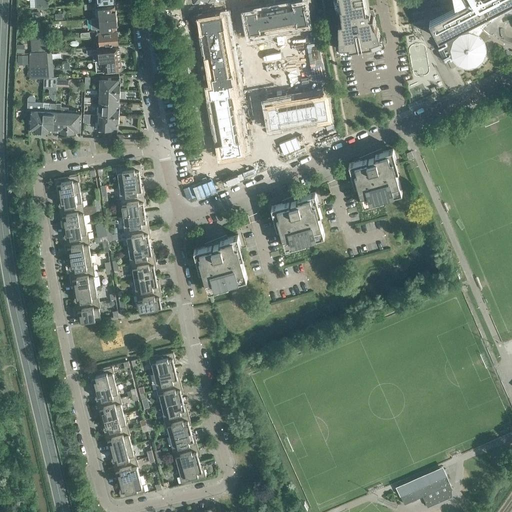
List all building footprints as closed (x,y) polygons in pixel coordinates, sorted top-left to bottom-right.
[(340,0),(342,6),(340,6),(342,20),(339,21),(339,31),(339,44),(349,44),(349,47),(361,45),(372,43),(372,40),(381,37),(376,24),(373,15),(367,16),(367,11),(364,0),(340,0)] [(511,0),(452,0),(453,9),(430,21),(433,26),(432,27),(434,29),(441,42),(439,43),(447,60),(453,57),(453,59),(454,60),(456,62),(457,63),(458,64),(459,65),(461,65),(462,66),(464,66),(466,67),(467,67),(469,67),(471,67),(472,66),(474,66),(475,65),(477,65),(478,64),(480,63),(481,62),(482,60),(483,59),(484,57),(484,56),(485,54),(485,53),(486,51),(486,49),(486,48),(486,46),(485,45),(485,43),(484,42),(490,35),(483,29),(487,25),(492,20),(497,17),(502,13),(507,10),(511,7),(511,0)] [(304,1),(294,2),(299,27),(309,26),(304,1)] [(294,2),(285,4),(289,29),(299,27),(294,2)] [(100,17),(117,16),(116,9),(115,4),(99,6),(100,17)] [(285,4),(276,6),(280,31),(289,29),(285,4)] [(276,6),(266,7),(271,32),(280,31),(276,6)] [(266,7),(257,9),(261,34),(271,32),(266,7)] [(257,9),(247,11),(251,36),(261,34),(257,9)] [(227,13),(202,18),(204,30),(229,25),(227,13)] [(118,24),(117,16),(100,17),(91,18),(92,28),(97,29),(117,27),(117,24),(118,24)] [(229,25),(204,30),(206,39),(230,35),(229,25)] [(30,37),(44,35),(44,28),(30,29),(30,37)] [(100,45),(118,43),(118,42),(119,40),(119,38),(118,38),(117,32),(97,34),(97,39),(100,39),(100,45)] [(32,53),(46,51),(44,35),(30,37),(32,53)] [(230,35),(206,39),(207,49),(232,44),(230,35)] [(232,44),(207,49),(209,58),(234,53),(232,44)] [(120,47),(95,50),(87,50),(87,55),(93,55),(93,60),(104,59),(121,58),(120,47)] [(69,50),(61,51),(61,59),(70,59),(69,50)] [(30,53),(30,66),(48,64),(46,51),(32,53),(30,53)] [(18,63),(29,63),(29,53),(18,54),(18,63)] [(234,53),(209,58),(211,67),(236,63),(234,53)] [(121,58),(104,59),(104,65),(97,66),(97,71),(122,69),(121,58)] [(236,63),(211,67),(212,77),(237,72),(236,63)] [(30,66),(29,78),(44,77),(49,77),(48,64),(30,66)] [(237,72),(212,77),(214,85),(214,86),(235,82),(235,83),(239,82),(237,72)] [(49,77),(44,77),(44,86),(51,86),(51,93),(56,93),(57,86),(57,78),(57,76),(49,77)] [(100,89),(121,89),(121,81),(120,81),(120,77),(101,76),(100,89)] [(57,78),(57,86),(70,86),(69,77),(57,78)] [(214,85),(210,86),(212,96),(237,92),(235,83),(235,82),(214,86),(214,85)] [(99,101),(119,102),(119,98),(120,98),(121,89),(100,89),(99,101)] [(324,91),(314,92),(319,117),(329,115),(324,91)] [(237,92),(212,96),(213,105),(238,101),(237,92)] [(314,92),(305,94),(309,119),(319,117),(314,92)] [(59,131),(68,131),(69,111),(69,107),(61,106),(61,103),(60,103),(61,95),(56,94),(56,103),(55,130),(59,130),(59,131)] [(305,94),(296,96),(300,121),(309,119),(305,94)] [(27,110),(28,110),(30,110),(29,129),(34,129),(34,130),(42,130),(43,110),(43,102),(35,101),(36,98),(33,95),(30,95),(28,97),(27,110)] [(296,96),(286,97),(291,122),(300,121),(296,96)] [(286,97),(277,99),(281,124),(291,122),(286,97)] [(277,99),(267,101),(271,126),(281,124),(277,99)] [(99,114),(119,115),(120,107),(119,107),(119,102),(99,101),(99,106),(98,106),(98,114),(99,114)] [(238,101),(213,105),(215,115),(240,110),(238,101)] [(50,110),(43,110),(42,130),(51,131),(51,130),(55,130),(56,103),(50,103),(50,110)] [(240,110),(215,115),(217,124),(242,120),(240,110)] [(77,131),(81,131),(82,112),(69,111),(68,131),(77,132),(77,131)] [(119,115),(99,114),(98,129),(100,129),(102,129),(105,129),(113,129),(113,128),(118,128),(118,123),(119,123),(119,115)] [(242,120),(217,124),(218,133),(243,129),(242,120)] [(243,129),(218,133),(220,143),(245,138),(243,129)] [(245,138),(220,143),(222,155),(247,150),(245,138)] [(399,170),(396,158),(393,148),(382,151),(381,149),(365,155),(366,158),(349,163),(355,185),(358,184),(364,204),(384,199),(384,197),(402,191),(397,171),(399,170)] [(15,151),(13,162),(24,163),(25,153),(15,151)] [(125,164),(118,165),(118,166),(116,167),(117,174),(118,174),(119,183),(141,180),(140,174),(142,174),(141,163),(125,165),(125,164)] [(76,173),(70,174),(70,176),(54,178),(56,189),(58,189),(59,194),(80,191),(79,182),(80,181),(79,174),(77,175),(76,173)] [(141,180),(119,183),(120,192),(119,192),(120,199),(145,195),(144,185),(142,185),(141,180)] [(80,191),(59,194),(60,200),(58,200),(59,210),(84,206),(83,200),(82,200),(80,191)] [(286,248),(295,245),(306,242),(306,240),(325,235),(319,214),(322,213),(316,191),(304,194),(303,192),(288,198),(289,201),(272,206),(278,228),(280,227),(286,248)] [(145,195),(120,199),(121,205),(122,205),(123,214),(145,212),(145,206),(147,206),(145,195)] [(84,206),(59,210),(61,221),(63,220),(64,226),(86,222),(84,213),(85,213),(84,206)] [(145,212),(123,214),(125,224),(124,224),(125,231),(149,227),(148,217),(146,217),(145,212)] [(86,222),(64,226),(65,231),(63,232),(64,242),(89,238),(88,231),(87,232),(86,222)] [(149,227),(125,231),(126,238),(127,238),(129,247),(150,243),(149,238),(151,237),(149,227)] [(238,234),(227,238),(226,235),(210,242),(211,244),(194,249),(200,271),(203,270),(209,291),(229,285),(229,283),(247,278),(242,257),(244,256),(238,234)] [(89,238),(64,242),(66,252),(68,252),(69,257),(91,254),(89,245),(90,245),(89,238)] [(150,243),(129,247),(130,256),(129,257),(130,263),(155,259),(153,248),(151,249),(150,243)] [(91,254),(69,257),(70,263),(68,263),(70,274),(94,270),(93,263),(92,263),(91,254)] [(155,259),(130,263),(132,270),(133,269),(134,279),(156,275),(155,269),(157,269),(155,259)] [(94,270),(70,274),(71,284),(73,284),(74,289),(96,286),(94,276),(95,276),(94,270)] [(156,275),(134,279),(136,288),(135,288),(136,295),(161,290),(159,280),(157,280),(156,275)] [(96,286),(74,289),(75,295),(73,295),(75,305),(99,301),(98,295),(97,295),(96,286)] [(161,290),(136,295),(137,301),(138,301),(140,311),(141,310),(142,312),(148,310),(148,309),(162,307),(161,301),(163,300),(161,290)] [(99,301),(75,305),(76,315),(78,315),(79,321),(93,319),(93,320),(100,319),(100,318),(101,318),(99,308),(100,308),(99,301)] [(152,364),(154,373),(175,368),(174,362),(176,362),(174,351),(158,355),(158,354),(151,355),(151,357),(149,357),(151,364),(152,364)] [(94,388),(116,382),(113,373),(114,373),(113,366),(110,367),(110,365),(103,367),(104,368),(88,372),(91,383),(93,382),(94,388)] [(157,389),(181,383),(179,373),(177,373),(175,368),(154,373),(156,382),(155,382),(157,389)] [(97,404),(121,397),(119,391),(118,391),(116,382),(94,388),(96,393),(94,394),(97,404)] [(159,395),(162,404),(183,399),(182,393),(184,393),(181,383),(157,389),(158,395),(159,395)] [(103,419),(124,413),(121,404),(122,404),(121,397),(97,404),(99,414),(101,413),(103,419)] [(165,420),(189,414),(186,404),(184,404),(183,399),(162,404),(164,413),(163,413),(165,420)] [(105,435),(129,428),(127,422),(126,422),(124,413),(103,419),(104,424),(102,425),(105,435)] [(167,427),(170,436),(191,430),(190,424),(192,424),(189,414),(165,420),(166,427),(167,427)] [(111,450),(132,444),(130,435),(129,428),(105,435),(107,445),(109,444),(111,450)] [(173,451),(197,445),(195,435),(193,435),(191,430),(170,436),(172,445),(171,445),(173,451)] [(113,466),(137,459),(135,453),(134,453),(132,444),(111,450),(112,455),(110,456),(113,466)] [(176,458),(179,467),(200,461),(198,455),(200,455),(197,445),(173,451),(175,458),(176,458)] [(119,481),(140,475),(138,466),(139,466),(137,459),(113,466),(115,476),(117,475),(119,481)] [(185,484),(191,482),(191,480),(206,476),(203,466),(201,466),(200,461),(179,467),(181,476),(180,476),(182,483),(184,482),(185,484)] [(452,487),(450,484),(447,475),(444,469),(398,489),(400,495),(401,495),(405,504),(423,496),(428,507),(452,496),(452,487)] [(140,475),(119,481),(120,486),(118,487),(121,497),(136,493),(137,495),(143,493),(143,491),(145,491),(143,484),(142,484),(140,475)]
